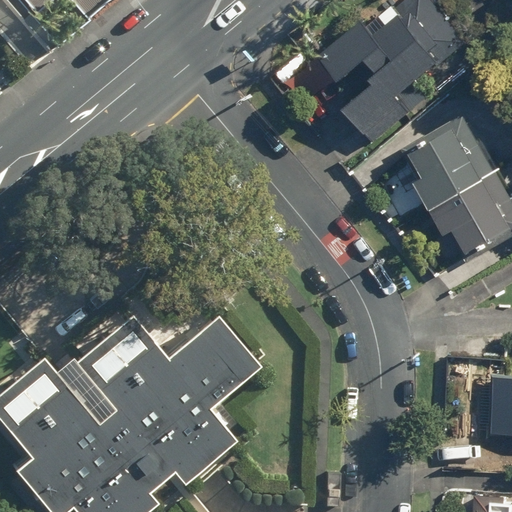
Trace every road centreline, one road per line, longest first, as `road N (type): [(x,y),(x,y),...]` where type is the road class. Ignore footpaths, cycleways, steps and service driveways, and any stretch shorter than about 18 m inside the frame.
road 1 (residential): [(158,48),(364,301),(375,361),(370,511)]
road 2 (primary): [(158,48),(0,186)]
road 3 (unknown): [(412,331),(478,264),(511,247)]
